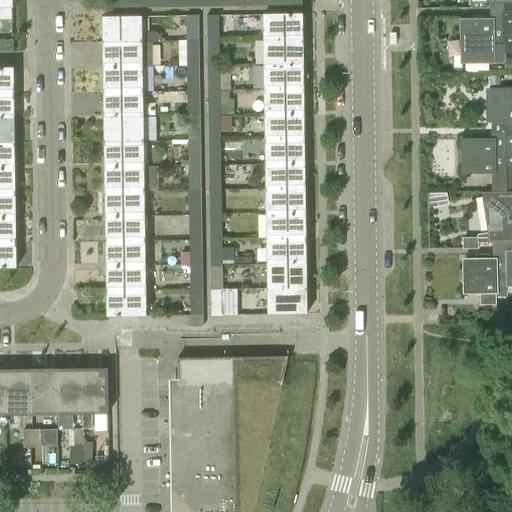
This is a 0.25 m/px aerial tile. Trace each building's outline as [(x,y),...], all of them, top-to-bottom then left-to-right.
[(12,0),(0,0),(0,9),(13,10),(12,0)] [(101,0),(102,10),(127,10),(126,0),(101,0)] [(126,0),(127,10),(152,10),(152,0),(126,0)] [(152,0),(152,10),(177,9),(176,0),(152,0)] [(176,0),(177,9),(201,9),(201,0),(176,0)] [(201,0),(201,9),(226,9),(226,0),(201,0)] [(226,0),(226,9),(251,8),(251,0),(226,0)] [(251,0),(251,8),(276,8),(276,0),(251,0)] [(302,0),(276,0),(276,8),(302,8),(302,0)] [(491,2),(491,14),(503,14),(503,1),(511,0),(485,0),(485,2),(491,2)] [(511,0),(503,1),(503,14),(504,54),(511,53),(511,0)] [(504,61),(504,54),(503,14),(491,14),(491,22),(461,22),(461,64),(502,64),(504,61)] [(186,16),(186,42),(199,41),(199,16),(186,16)] [(206,16),(206,41),(219,41),(219,16),(206,16)] [(263,42),(303,42),(303,16),(263,16),(263,42)] [(155,33),(142,33),(142,18),(102,19),(103,44),(152,43),(161,43),(161,38),(155,33)] [(13,40),(0,40),(0,53),(13,53),(13,40)] [(199,41),(186,42),(187,66),(200,66),(199,41)] [(219,41),(206,41),(206,66),(219,66),(219,41)] [(264,67),(303,67),(303,42),(263,42),(264,67)] [(152,43),(103,44),(103,69),(142,68),(152,68),(152,43)] [(200,66),(187,66),(187,91),(200,91),(200,66)] [(219,66),(206,66),(207,91),(220,91),(219,66)] [(264,92),(304,92),(303,67),(264,67),(264,92)] [(103,94),(143,94),(142,68),(103,69),(103,94)] [(0,69),(0,95),(13,95),(13,70),(0,69)] [(200,91),(187,91),(187,116),(200,116),(200,91)] [(220,91),(207,91),(207,116),(220,116),(220,91)] [(504,127),(511,126),(511,91),(487,92),(488,122),(493,122),(493,136),(504,136),(504,127)] [(264,117),(304,116),(304,92),(264,92),(264,117)] [(104,119),(143,118),(143,94),(103,94),(104,119)] [(0,120),(14,121),(13,95),(0,95),(0,120)] [(200,116),(187,116),(187,141),(201,141),(200,116)] [(220,116),(207,116),(208,141),(220,141),(220,116)] [(265,142),(304,141),(304,116),(264,117),(265,142)] [(104,144),(143,143),(143,118),(104,119),(104,144)] [(0,144),(14,145),(14,121),(0,120),(0,144)] [(493,193),(506,193),(506,190),(506,177),(505,166),(504,136),(493,136),(493,141),(462,142),(463,174),(492,173),(493,193)] [(201,141),(187,141),(188,166),(201,166),(201,141)] [(220,141),(208,141),(208,166),(221,165),(220,141)] [(304,167),(304,141),(265,142),(255,142),(255,167),(265,167),(304,167)] [(104,169),(143,168),(143,143),(104,144),(104,169)] [(0,170),(14,170),(14,145),(0,144),(0,170)] [(221,165),(208,166),(208,191),(221,190),(221,165)] [(201,166),(188,166),(188,191),(201,191),(201,166)] [(265,191),(305,191),(304,167),(265,167),(265,191)] [(158,192),(158,168),(143,168),(104,169),(105,193),(144,193),(158,192)] [(0,194),(15,194),(14,170),(0,170),(0,194)] [(221,190),(208,191),(209,215),(222,215),(221,190)] [(201,191),(188,191),(188,216),(202,215),(201,191)] [(266,217),(305,216),(305,191),(265,191),(266,217)] [(105,218),(144,218),(144,193),(105,193),(105,218)] [(0,220),(15,220),(15,194),(0,194),(0,220)] [(506,242),(511,242),(511,211),(488,212),(489,242),(494,242),(494,252),(506,252),(506,242)] [(202,215),(188,216),(189,241),(202,240),(202,215)] [(222,215),(209,215),(209,240),(222,240),(222,215)] [(266,242),(305,241),(305,216),(266,217),(266,242)] [(105,243),(144,243),(144,218),(105,218),(105,243)] [(0,244),(15,244),(15,220),(0,220),(0,244)] [(481,238),(466,238),(466,249),(481,249),(481,238)] [(222,240),(209,240),(210,265),(222,265),(222,240)] [(266,267),(306,267),(305,241),(266,242),(266,267)] [(105,269),(145,268),(144,243),(105,243),(105,269)] [(0,269),(16,269),(15,244),(0,244),(0,269)] [(189,253),(181,253),(181,266),(189,265),(202,265),(202,249),(189,249),(189,253)] [(506,252),(494,252),(494,262),(479,262),(464,262),(464,294),(479,294),(480,294),(481,306),(496,306),(495,297),(506,297),(506,252)] [(202,265),(189,265),(189,290),(203,290),(202,265)] [(222,265),(210,265),(210,290),(223,290),(222,265)] [(267,291),(306,290),(306,267),(266,267),(267,291)] [(106,293),(145,292),(145,268),(105,269),(106,293)] [(203,290),(189,290),(190,316),(202,316),(202,317),(203,317),(203,290)] [(236,316),(236,290),(223,290),(210,290),(210,317),(221,317),(236,316)] [(306,290),(267,291),(267,316),(306,316),(306,290)] [(106,293),(106,318),(145,317),(145,292),(106,293)] [(508,315),(494,315),(494,325),(508,325),(508,315)] [(190,316),(190,327),(203,327),(203,317),(202,317),(202,316),(190,316)] [(252,511),(280,386),(281,386),(282,382),(286,362),(288,357),(287,357),(233,358),(181,358),(177,358),(177,380),(178,400),(179,511),(252,511)] [(106,369),(81,370),(82,415),(81,429),(91,429),(91,415),(107,415),(106,369)] [(56,416),(56,370),(30,371),(31,416),(56,416)] [(82,415),(81,370),(56,370),(56,416),(82,415)] [(31,416),(30,371),(5,371),(6,417),(31,416)] [(32,448),(32,430),(23,430),(23,448),(32,448)] [(41,430),(32,430),(32,448),(41,448),(41,430)] [(74,462),(83,461),(83,430),(73,430),(74,462)] [(83,474),(109,474),(109,459),(95,459),(95,462),(83,462),(83,474)]
